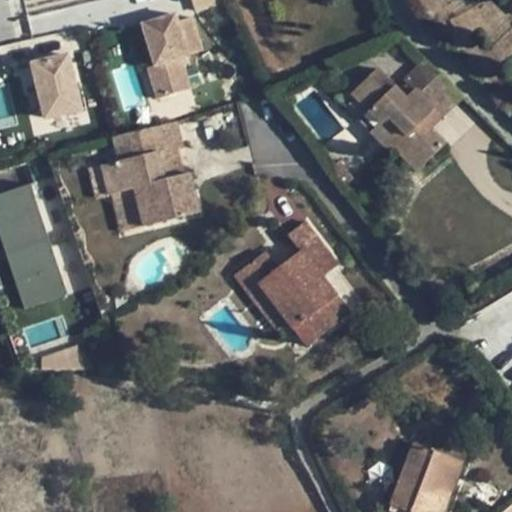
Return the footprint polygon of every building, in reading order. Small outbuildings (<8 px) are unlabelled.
[(211,0),(191,0),(195,10),(213,4),(211,0)] [(176,13),(137,26),(150,68),(145,70),(153,104),(192,90),(185,58),(204,51),(192,19),(179,22),(176,13)] [(387,45),(402,60),(409,53),(394,38),(387,45)] [(65,56),(27,65),(40,127),(81,117),(65,56)] [(396,88),(377,69),(350,94),(380,124),(370,134),(389,155),(395,150),(417,172),(445,143),(431,129),(461,98),(424,60),(396,88)] [(232,108),(217,113),(223,134),(238,130),(232,108)] [(176,121),(112,137),(119,160),(101,165),(109,196),(112,195),(134,189),(143,227),(199,214),(189,172),(182,174),(173,176),(168,151),(177,149),(182,148),(176,121)] [(177,149),(168,151),(173,176),(182,174),(177,149)] [(109,196),(101,165),(89,168),(92,183),(96,199),(109,196)] [(26,188),(0,198),(0,229),(30,307),(66,293),(26,188)] [(134,189),(112,195),(121,233),(143,227),(134,189)] [(300,251),(258,283),(290,323),(280,331),(298,353),(359,304),(333,270),(337,267),(304,223),(288,235),(300,251)] [(290,323),(258,283),(246,292),(278,332),(280,331),(290,323)] [(40,352),(42,371),(79,368),(77,349),(40,352)] [(413,511),(442,511),(465,450),(419,432),(392,503),(413,511)]
